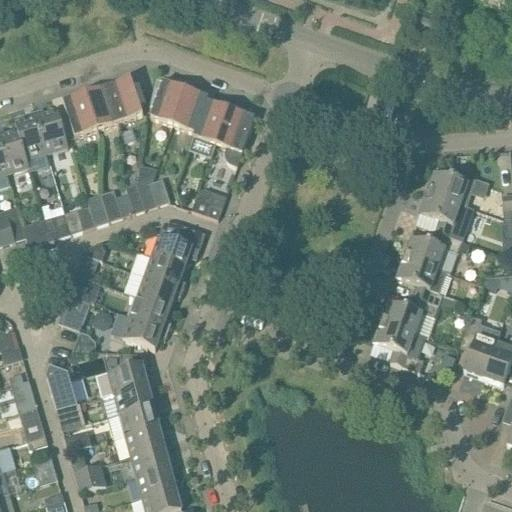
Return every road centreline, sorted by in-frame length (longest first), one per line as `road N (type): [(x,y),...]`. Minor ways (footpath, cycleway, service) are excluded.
road 1 (residential): [(0,93),(142,48),(291,98)]
road 2 (residential): [(291,98),(210,319)]
road 3 (residential): [(417,145),(339,363)]
road 4 (residential): [(310,39),(494,104),(511,102)]
road 5 (residential): [(339,363),(442,405),(463,473),(481,480)]
road 6 (residential): [(210,319),(191,371),(229,511)]
road 7 (residential): [(210,319),(339,363)]
road 8 (residential): [(291,98),(417,145)]
